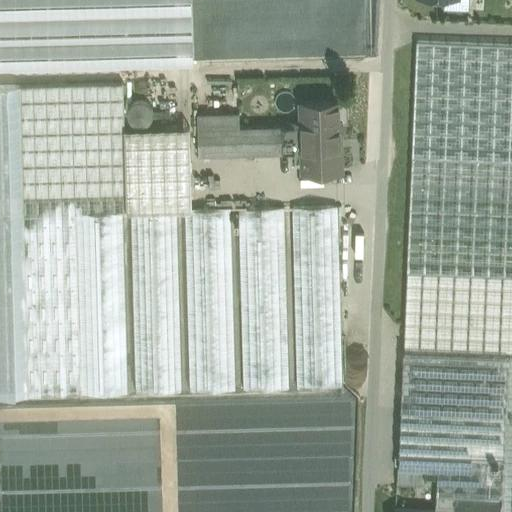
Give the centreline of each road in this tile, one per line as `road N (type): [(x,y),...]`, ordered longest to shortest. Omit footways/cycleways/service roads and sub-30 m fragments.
road 1 (unclassified): [(391,0),(361,511)]
road 2 (track): [(170,511),(167,412),(0,416)]
